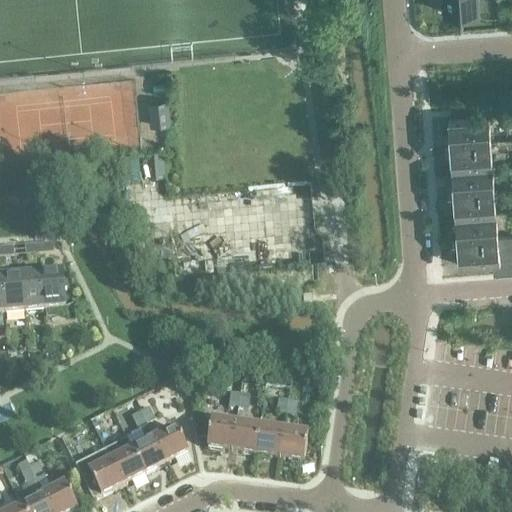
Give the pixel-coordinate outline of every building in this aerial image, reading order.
[(444,0),(446,13),(478,10),(477,0),(444,0)] [(171,125),(168,101),(152,103),(155,126),(171,125)] [(491,143),(489,117),(448,121),(450,146),(491,143)] [(493,167),(491,143),(450,146),(452,170),(493,167)] [(495,190),(493,167),(452,170),(454,194),(495,190)] [(496,214),(495,190),(454,194),(456,218),(496,214)] [(498,237),(496,214),(456,218),(457,241),(498,238),(498,237)] [(511,273),(511,236),(498,237),(498,238),(457,241),(459,266),(492,263),(493,275),(511,273)] [(54,255),(53,245),(39,246),(40,256),(54,255)] [(40,256),(39,246),(25,248),(26,257),(40,256)] [(280,275),(320,274),(319,246),(279,247),(280,275)] [(14,258),(13,249),(0,249),(0,257),(0,259),(14,258)] [(66,311),(62,274),(42,276),(45,312),(66,311)] [(45,312),(42,276),(22,278),(25,314),(45,312)] [(25,314),(22,278),(2,279),(5,316),(25,314)] [(239,410),(241,396),(231,395),(229,408),(239,410)] [(248,411),(250,398),(241,396),(239,410),(248,411)] [(286,417),(288,403),(279,402),(277,415),(286,417)] [(296,418),(298,404),(288,403),(286,417),(296,418)] [(155,422),(149,410),(141,414),(147,427),(155,422)] [(147,427),(141,414),(132,419),(138,431),(147,427)] [(232,454),(236,426),(212,422),(208,450),(232,454)] [(256,457),(260,429),(236,426),(232,454),(256,457)] [(280,460),(284,433),(260,429),(256,457),(280,460)] [(189,455),(176,430),(154,441),(167,466),(189,455)] [(112,444),(106,432),(98,436),(104,449),(112,444)] [(304,464),(308,436),(284,433),(280,460),(304,464)] [(104,449),(98,436),(89,441),(95,453),(104,449)] [(167,466),(154,441),(132,452),(145,477),(167,466)] [(76,511),(78,511),(65,486),(52,493),(38,467),(44,463),(38,450),(24,457),(27,463),(26,464),(36,483),(43,498),(50,511),(76,511)] [(145,477),(132,452),(111,463),(124,488),(145,477)] [(124,488),(111,463),(106,454),(76,470),(93,504),(124,488)] [(36,483),(26,464),(18,468),(28,488),(36,483)] [(50,511),(43,498),(22,508),(23,511),(50,511)]
